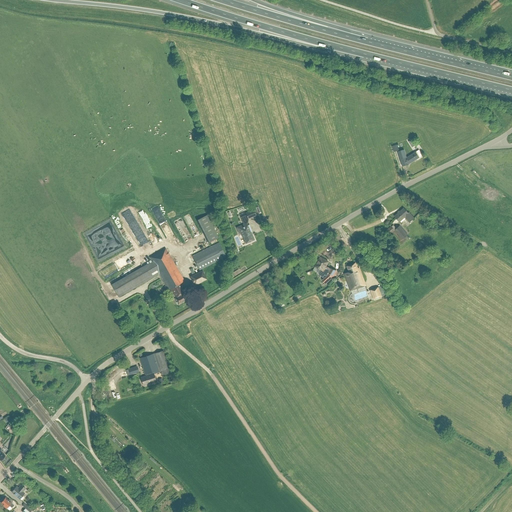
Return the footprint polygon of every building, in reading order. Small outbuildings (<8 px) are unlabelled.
[(413,138),(409,141),(412,147),(417,144),(413,138)] [(404,150),(398,152),(402,166),(409,164),(408,164),(419,158),(415,152),(406,158),(404,150)] [(467,171),(475,176),(479,171),(472,165),(467,171)] [(404,208),(394,216),(399,222),(405,217),(410,222),(414,218),(409,212),(408,213),(404,208)] [(254,240),(250,232),(252,231),(249,225),(247,226),(247,225),(248,218),(256,215),(253,209),(245,213),(246,215),(240,217),(243,225),(236,228),(238,233),(241,233),(246,244),(254,240)] [(218,237),(207,215),(197,220),(208,243),(218,237)] [(179,221),(189,243),(197,239),(187,218),(179,221)] [(407,239),(405,237),(406,236),(407,236),(407,235),(407,234),(403,230),(399,226),(394,230),(391,227),(386,231),(389,235),(390,234),(398,243),(397,243),(400,246),(404,243),(407,239)] [(143,229),(143,241),(145,248),(146,248),(154,246),(149,229),(143,229)] [(197,249),(198,251),(210,245),(209,242),(197,249)] [(219,243),(192,256),(199,270),(226,257),(219,243)] [(151,261),(111,285),(118,297),(159,274),(168,290),(170,289),(175,298),(178,304),(188,299),(179,284),(184,281),(165,248),(149,257),(151,261)] [(325,274),(327,275),(322,280),(326,284),(335,276),(337,271),(331,269),(326,266),(328,261),(319,257),(314,267),(319,270),(318,272),(319,274),(324,276),(325,274)] [(347,266),(349,272),(344,274),(350,291),(365,286),(359,268),(358,269),(356,263),(347,266)] [(202,271),(191,277),(195,285),(206,279),(202,271)] [(378,287),(371,290),(374,300),(382,297),(378,287)] [(163,351),(140,359),(145,375),(147,375),(147,376),(141,378),(143,385),(156,381),(153,374),(159,373),(161,372),(162,376),(170,373),(163,351)] [(16,486),(11,492),(19,499),(24,494),(23,492),(26,489),(21,485),(18,488),(16,486)] [(5,498),(0,503),(6,509),(8,506),(11,508),(13,506),(11,503),(11,502),(9,500),(8,501),(5,498)] [(23,506),(25,508),(29,511),(30,511),(32,510),(24,503),(23,506)]
